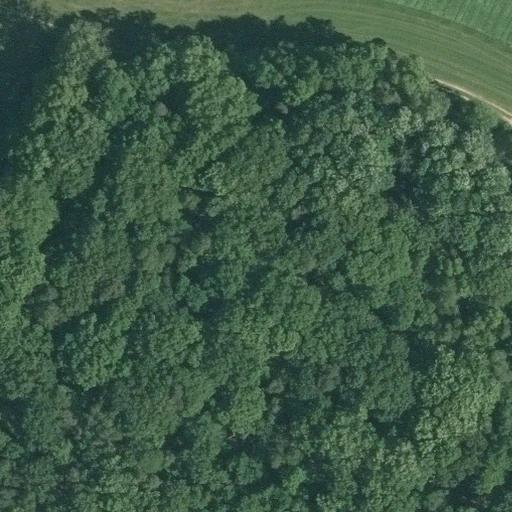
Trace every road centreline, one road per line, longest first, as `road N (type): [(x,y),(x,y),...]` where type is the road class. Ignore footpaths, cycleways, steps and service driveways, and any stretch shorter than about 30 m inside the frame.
road 1 (track): [(511,125),(439,87),(376,69),(288,60),(133,61),(66,42)]
road 2 (track): [(0,208),(66,42)]
